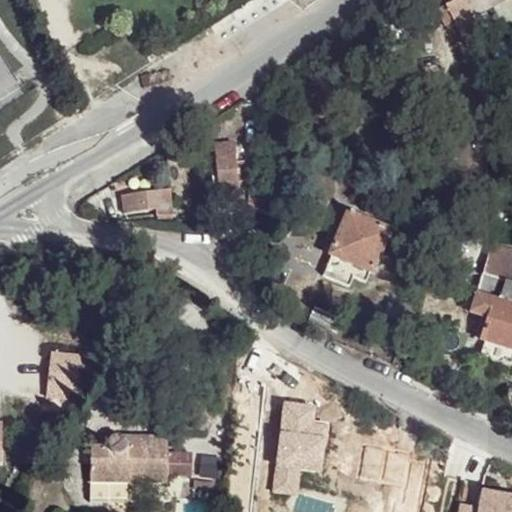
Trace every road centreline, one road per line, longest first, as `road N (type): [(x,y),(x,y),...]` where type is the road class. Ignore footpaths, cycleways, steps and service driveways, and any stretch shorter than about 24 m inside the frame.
road 1 (residential): [(24,194),(50,225),(165,246),(216,268),(252,316),(295,347),(511,446)]
road 2 (tertiary): [(24,194),(127,142),(342,0)]
